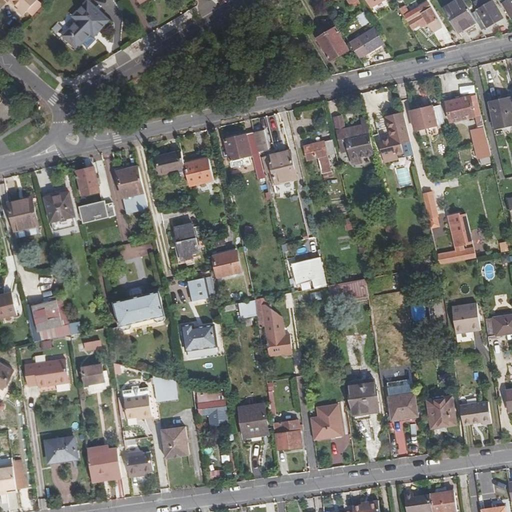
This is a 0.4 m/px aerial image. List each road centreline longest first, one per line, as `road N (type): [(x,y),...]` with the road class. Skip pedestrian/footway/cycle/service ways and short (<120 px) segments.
road 1 (residential): [(511,44),(110,140)]
road 2 (residential): [(117,511),(511,454)]
road 3 (residential): [(65,110),(251,0)]
road 4 (unknown): [(137,134),(171,289)]
road 5 (unknown): [(128,510),(111,386)]
road 6 (unknown): [(43,511),(28,392)]
